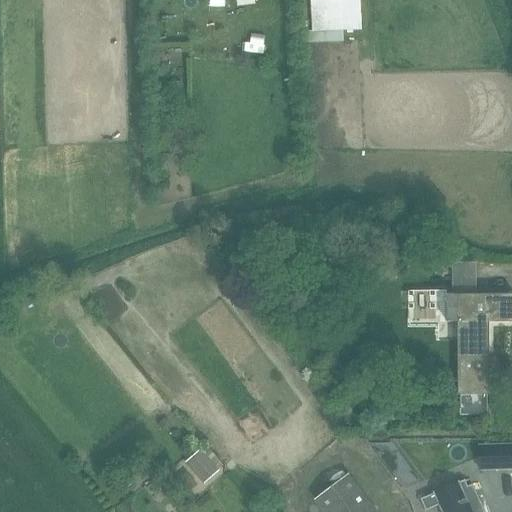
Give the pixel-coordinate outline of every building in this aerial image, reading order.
[(361,30),(359,0),(311,0),(312,31),(361,30)] [(480,261),(481,272),(504,271),(504,261),(480,261)] [(447,286),(412,284),(411,302),(446,303),(447,286)] [(460,323),(460,396),(460,416),(487,416),(487,322),(511,322),(511,295),(447,295),(447,323),(460,323)] [(216,445),(206,454),(221,471),(231,463),(216,445)] [(511,445),(480,447),(480,470),(511,469),(511,445)] [(456,468),(472,461),(466,446),(449,454),(456,468)] [(188,464),(205,484),(218,472),(202,452),(188,464)] [(324,511),(373,511),(345,477),(315,501),(324,511)] [(465,480),(421,500),(426,511),(440,506),(442,511),(484,511),(473,485),(468,487),(465,480)]
